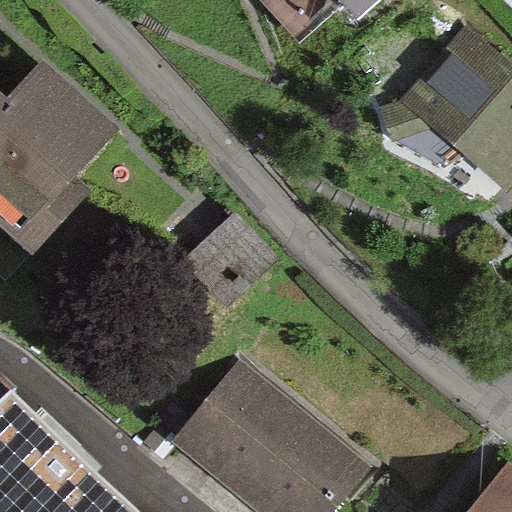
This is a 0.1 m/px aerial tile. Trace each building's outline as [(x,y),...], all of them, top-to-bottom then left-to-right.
[(332,0),(351,22),(376,0),(332,0)] [(511,188),(511,77),(467,35),(394,113),(495,207),(511,188)] [(0,234),(14,249),(113,150),(35,72),(0,107),(0,234)] [(224,226),(181,265),(224,312),(267,273),(224,226)] [(248,368),(182,443),(261,511),(335,511),(369,473),(248,368)] [(0,506),(5,511),(140,511),(20,389),(10,399),(0,389),(0,506)] [(511,511),(511,477),(507,474),(476,511),(511,511)]
